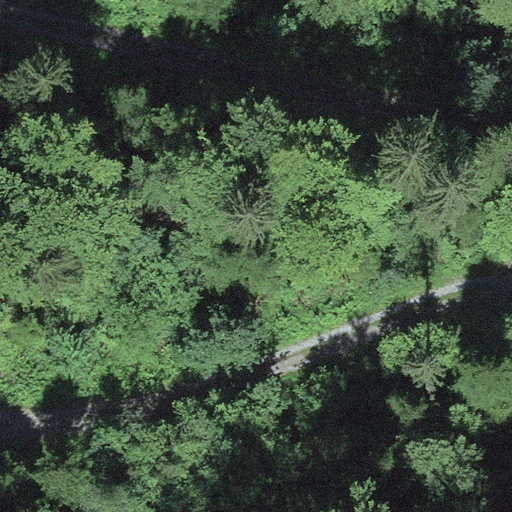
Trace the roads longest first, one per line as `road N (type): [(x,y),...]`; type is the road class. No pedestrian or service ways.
road 1 (track): [(511,289),(454,296),(54,422),(0,421)]
road 2 (track): [(0,28),(511,134)]
